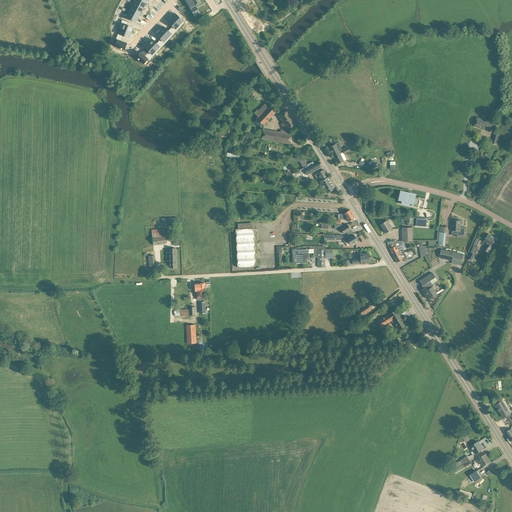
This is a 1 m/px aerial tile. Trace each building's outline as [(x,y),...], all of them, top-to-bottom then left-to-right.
[(185,0),(194,15),(194,16),(200,12),(196,6),(201,3),(199,0),(185,0)] [(134,3),(132,8),(140,12),(143,7),(134,3)] [(132,8),(129,12),(138,17),(140,12),(132,8)] [(129,12),(126,17),(135,22),(138,17),(129,12)] [(175,14),(172,18),(179,25),(183,21),(184,22),(187,20),(182,16),(180,18),(175,14)] [(172,18),(168,22),(172,26),(170,28),(175,33),(177,30),(175,29),(179,25),(172,18)] [(122,20),(121,23),(123,24),(121,29),(131,32),(133,27),(127,25),(128,22),(122,20)] [(164,26),(160,31),(167,38),(171,34),(173,35),(175,33),(170,28),(168,31),(164,26)] [(118,33),(117,36),(122,38),(123,35),(129,38),(131,32),(121,29),(119,34),(118,33)] [(160,31),(156,35),(160,39),(158,41),(163,46),(165,43),(164,41),(167,38),(160,31)] [(117,40),(115,46),(124,49),(126,43),(121,41),(122,38),(117,36),(115,40),(117,40)] [(152,39),(148,43),(155,50),(159,46),(161,48),(163,46),(158,41),(156,43),(152,39)] [(148,43),(144,48),(149,52),(147,54),(151,58),(154,56),(152,54),(155,50),(148,43)] [(140,52),(136,56),(143,63),(147,59),(149,61),(151,58),(147,54),(145,56),(140,52)] [(263,125),(272,116),(275,113),(269,106),(257,119),(263,125)] [(297,125),(287,110),(279,115),(288,130),(297,125)] [(476,122),(474,126),(491,131),(491,129),(493,122),(477,117),(476,122)] [(283,130),(283,133),(263,129),(261,139),(290,144),(292,135),(287,134),(288,131),(283,130)] [(493,134),(491,143),(497,145),(500,136),(493,134)] [(332,153),(341,149),(340,147),(341,146),(339,142),(335,144),(329,147),(332,153)] [(341,155),(340,154),(343,152),(344,154),(350,151),(348,147),(341,150),(341,149),(332,153),(334,158),(341,155)] [(344,161),(341,155),(334,158),(337,164),(344,161)] [(311,173),(318,169),(322,167),(319,162),(314,165),(313,162),(307,165),(308,166),(293,174),(288,171),(287,174),(298,180),(302,181),(305,182),(310,181),(307,175),(311,173)] [(328,177),(324,170),(315,175),(317,179),(320,177),(322,180),(328,177)] [(326,193),(331,190),(335,188),(328,177),(322,180),(319,181),(321,185),(319,186),(321,188),(323,187),(326,193)] [(400,192),(399,196),(402,196),(401,201),(412,203),(412,206),(418,207),(420,199),(414,197),(415,195),(400,192)] [(338,219),(345,219),(346,218),(348,221),(354,218),(350,210),(344,214),(338,214),(338,219)] [(416,226),(426,226),(427,219),(416,218),(416,226)] [(392,229),(387,220),(380,224),(386,233),(392,229)] [(452,220),(452,231),(460,231),(461,220),(452,220)] [(255,261),(253,228),(253,223),(237,224),(238,229),(236,229),(237,267),(255,266),(255,261)] [(340,225),(341,224),(335,224),(335,229),(341,230),(344,233),(350,229),(348,224),(344,227),(343,225),(340,225)] [(402,227),(402,241),(412,241),(412,227),(402,227)] [(164,228),(151,230),(153,245),(166,244),(164,228)] [(324,234),(324,240),(344,240),(345,243),(347,246),(350,244),(351,244),(353,243),(357,240),(354,235),(350,237),(349,235),(344,237),(343,238),(342,235),(324,234)] [(488,253),(490,250),(492,246),(496,239),(489,234),(486,238),(484,241),(489,244),(487,247),(486,246),(484,250),(488,253)] [(402,250),(403,249),(402,248),(401,249),(399,244),(394,247),(393,244),(389,246),(390,248),(390,249),(392,253),(398,250),(398,251),(400,250),(402,250)] [(325,246),(313,246),(313,249),(313,252),(314,257),(318,257),(318,267),(325,267),(325,258),(325,249),(325,246)] [(169,252),(167,252),(167,256),(169,256),(169,260),(167,260),(167,264),(169,264),(170,268),(177,267),(176,248),(169,249),(169,252)] [(309,252),(308,249),(297,250),(297,248),(292,248),(292,252),(293,252),(293,258),(296,258),(296,263),(307,263),(307,258),(309,257),(309,252)] [(441,249),(439,257),(452,260),(451,263),(461,265),(464,254),(441,249)] [(402,254),(400,250),(398,251),(398,250),(392,253),(394,258),(397,262),(403,259),(404,261),(408,259),(404,253),(402,254)] [(471,252),(467,260),(473,262),(476,254),(471,252)] [(352,264),(369,263),(369,253),(357,254),(358,259),(352,260),(352,264)] [(432,273),(419,281),(422,285),(423,285),(425,287),(421,290),(427,299),(432,295),(433,296),(437,294),(431,284),(432,284),(430,280),(435,277),(432,273)] [(205,291),(205,288),(204,283),(195,283),(195,291),(196,291),(197,298),(202,297),(202,291),(205,291)] [(391,300),(385,304),(387,308),(393,305),(391,300)] [(360,316),(371,309),(367,304),(357,311),(360,316)] [(406,325),(397,311),(396,309),(389,314),(392,319),(391,320),(393,323),(394,322),(398,330),(406,325)] [(381,326),(391,320),(392,319),(389,314),(378,321),(381,326)] [(196,343),(195,325),(186,325),(187,343),(196,343)] [(388,333),(386,329),(381,332),(385,338),(390,336),(388,333)] [(504,418),(508,415),(510,414),(502,401),(495,405),(497,409),(498,409),(504,418)] [(475,453),(478,451),(483,449),(478,442),(469,447),(471,451),(473,450),(475,453)] [(483,466),(486,464),(490,461),(486,454),(477,459),(479,463),(481,462),(483,466)] [(461,469),(463,468),(471,463),(467,456),(461,460),(461,461),(457,463),(461,469)] [(481,477),(477,471),(470,475),(474,482),(481,477)]
